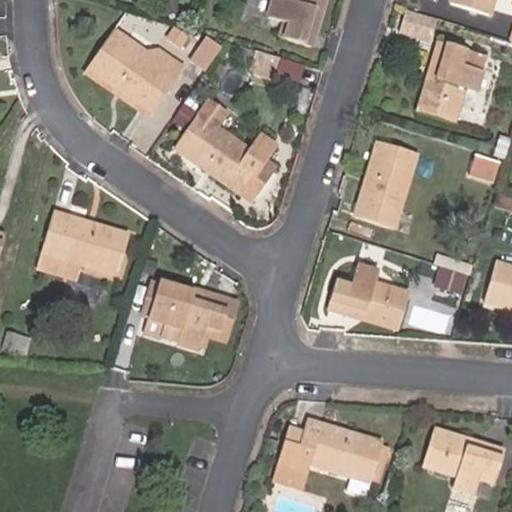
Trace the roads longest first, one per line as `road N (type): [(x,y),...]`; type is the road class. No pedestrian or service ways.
road 1 (residential): [(51,0),(56,87),(80,139),(302,279)]
road 2 (residential): [(302,279),(383,0)]
road 3 (unknown): [(260,416),(115,401),(82,511)]
road 4 (residential): [(278,358),(511,375)]
road 5 (residential): [(231,511),(278,358)]
